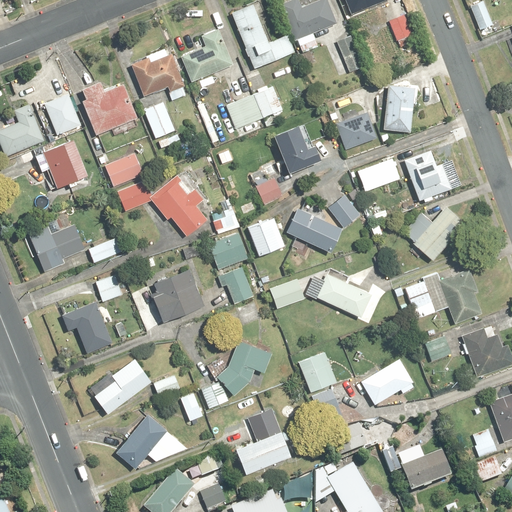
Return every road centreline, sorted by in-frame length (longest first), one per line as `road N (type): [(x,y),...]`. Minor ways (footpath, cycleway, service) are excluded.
road 1 (residential): [(432,0),(511,206)]
road 2 (tertiary): [(78,511),(26,379)]
road 3 (residential): [(0,48),(119,0)]
